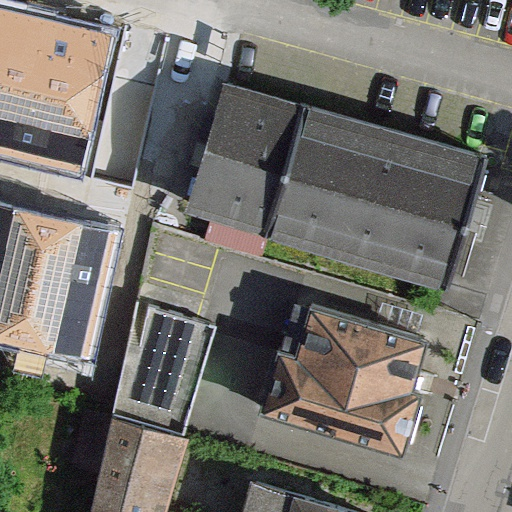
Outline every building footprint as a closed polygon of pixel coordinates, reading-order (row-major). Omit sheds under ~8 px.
[(86,41),(16,22),(0,76),(0,110),(62,128),(86,41)] [(241,81),(225,76),(223,83),(216,109),(208,136),(187,207),(440,281),(479,148),(456,142),(433,135),(411,129),(390,123),(368,117),(345,110),(322,104),(300,98),(277,91),(260,86),(241,81)] [(97,209),(26,189),(2,276),(73,295),(97,209)] [(279,346),(261,406),(401,448),(419,389),(410,386),(425,337),(311,303),(297,352),(279,346)] [(111,411),(173,429),(183,431),(215,324),(149,304),(140,343),(127,340),(111,411)] [(147,511),(173,429),(111,411),(89,511),(147,511)] [(357,511),(256,481),(246,511),(357,511)]
